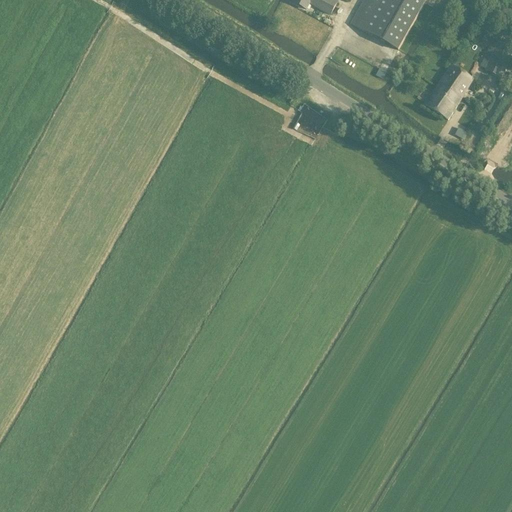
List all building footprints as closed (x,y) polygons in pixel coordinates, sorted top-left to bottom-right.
[(330,16),(337,3),(331,0),(295,0),(294,3),(306,10),(311,2),(331,13),(330,15),(330,16)] [(398,51),(427,0),(365,0),(351,24),(398,51)] [(498,79),(511,52),(500,46),(486,73),(498,79)] [(445,76),(438,85),(441,87),(462,99),(465,94),(473,79),(451,66),(449,69),(445,76)] [(380,71),(376,77),(383,80),(386,74),(380,71)] [(441,87),(438,85),(434,91),(427,103),(425,106),(449,121),(462,99),(441,87)] [(455,136),(464,141),(467,134),(459,130),(455,136)]
